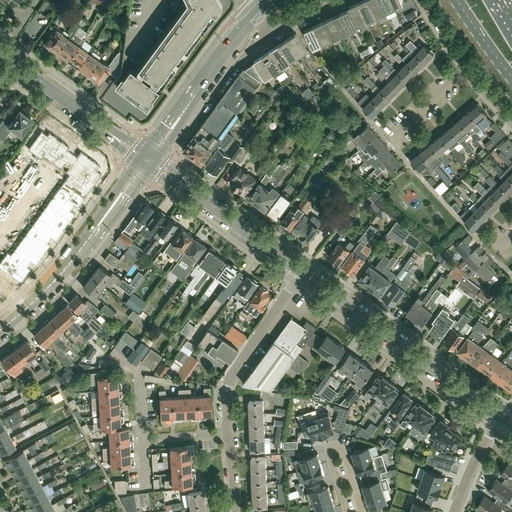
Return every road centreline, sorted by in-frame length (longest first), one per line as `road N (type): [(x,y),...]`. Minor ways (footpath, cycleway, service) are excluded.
road 1 (residential): [(501,418),(301,269)]
road 2 (secondary): [(0,327),(147,159)]
road 3 (residential): [(301,269),(147,159)]
road 4 (residential): [(228,431),(226,385),(301,269)]
road 5 (secondary): [(147,159),(254,11)]
road 6 (tertiary): [(147,159),(0,52)]
road 7 (residential): [(347,511),(333,447),(342,451),(361,511)]
